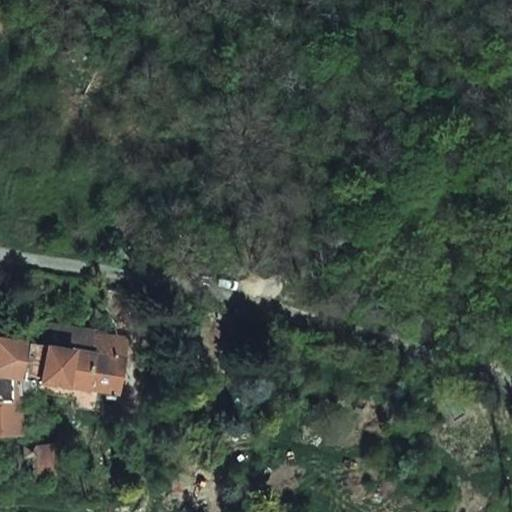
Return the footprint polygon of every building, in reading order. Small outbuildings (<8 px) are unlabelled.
[(42,320),(22,316),(18,341),(37,345),(40,333),(42,324),(42,320)] [(90,333),(42,324),(40,333),(89,342),(90,333)] [(5,377),(112,394),(119,357),(87,352),(89,342),(40,333),(37,345),(18,341),(0,337),(0,434),(5,435),(6,435),(6,428),(5,377)] [(120,348),(89,342),(87,352),(119,357),(120,348)] [(6,435),(5,435),(6,477),(58,479),(59,444),(31,444),(31,429),(6,428),(6,435)]
